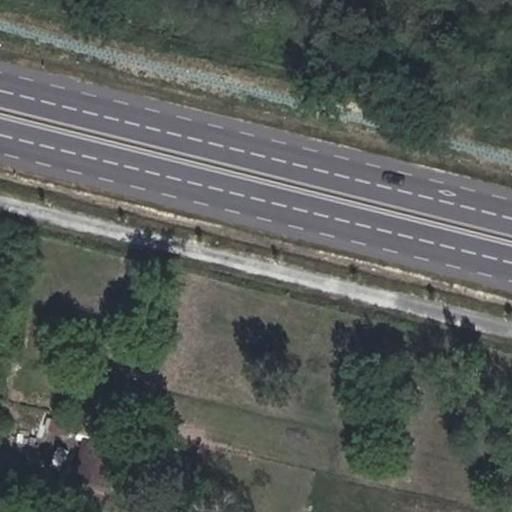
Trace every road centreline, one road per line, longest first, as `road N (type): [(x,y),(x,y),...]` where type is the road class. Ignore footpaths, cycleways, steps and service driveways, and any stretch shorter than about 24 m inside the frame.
road 1 (primary): [(511,217),(0,90)]
road 2 (track): [(511,329),(0,203)]
road 3 (primary): [(0,146),(511,272)]
